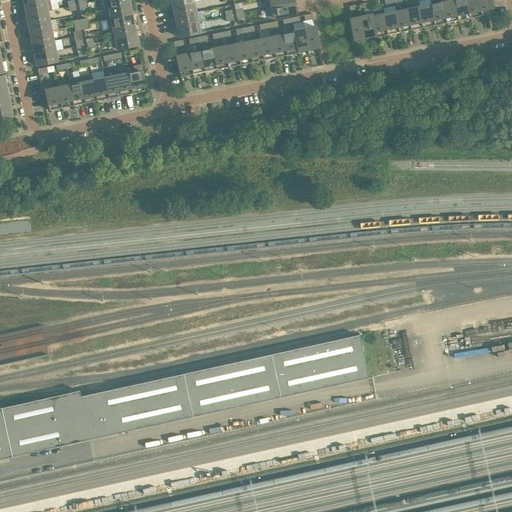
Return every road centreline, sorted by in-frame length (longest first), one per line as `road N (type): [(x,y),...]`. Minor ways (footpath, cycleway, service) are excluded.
road 1 (residential): [(5,0),(37,132),(167,105)]
road 2 (residential): [(167,105),(317,75)]
road 3 (residential): [(367,64),(511,36)]
